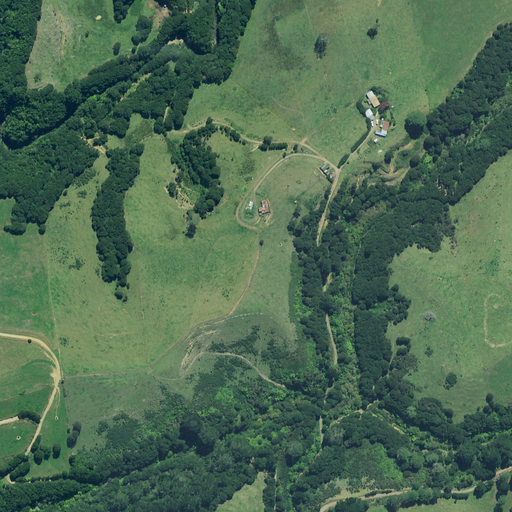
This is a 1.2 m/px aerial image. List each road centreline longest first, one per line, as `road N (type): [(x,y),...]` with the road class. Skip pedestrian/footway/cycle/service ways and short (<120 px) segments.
road 1 (track): [(280,511),(276,458),(266,442),(98,480),(13,478),(10,470),(38,439),(58,364),(42,343),(0,332)]
road 2 (unclassified): [(511,467),(472,485),(390,491),(316,511)]
